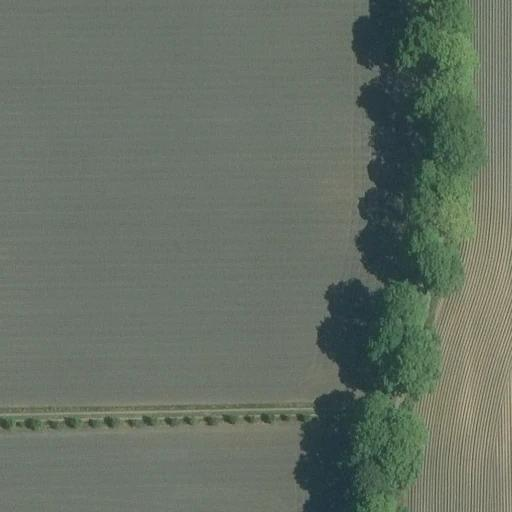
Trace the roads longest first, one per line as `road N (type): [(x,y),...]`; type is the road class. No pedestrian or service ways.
road 1 (unclassified): [(378,511),(383,433),(431,241),(434,0)]
road 2 (track): [(389,406),(0,415)]
